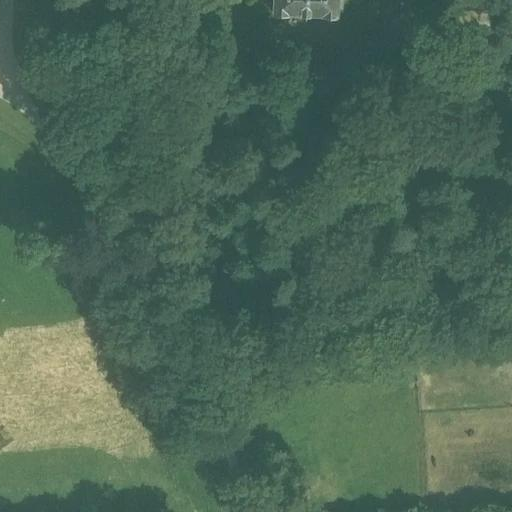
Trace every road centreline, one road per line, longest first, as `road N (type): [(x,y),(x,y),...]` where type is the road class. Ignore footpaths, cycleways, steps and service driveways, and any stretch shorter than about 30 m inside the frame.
road 1 (track): [(0,79),(166,54),(362,56),(511,45)]
road 2 (track): [(169,0),(154,277)]
road 3 (track): [(154,277),(254,511)]
road 4 (track): [(0,80),(90,171),(154,277)]
